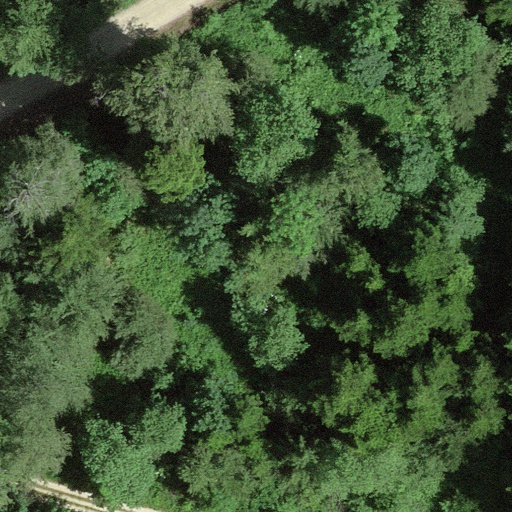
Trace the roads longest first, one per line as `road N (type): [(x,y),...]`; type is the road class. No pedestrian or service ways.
road 1 (track): [(163,0),(0,101)]
road 2 (track): [(130,511),(0,477)]
